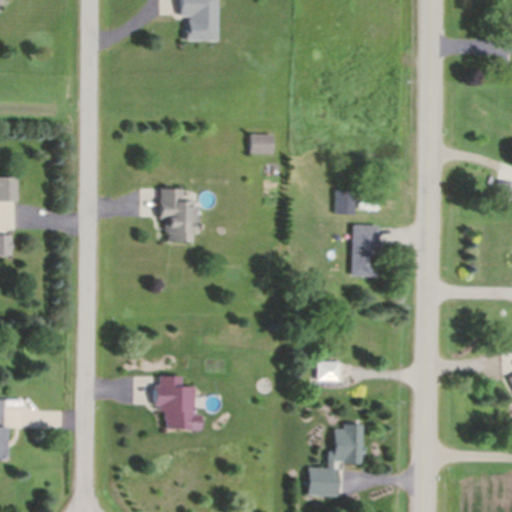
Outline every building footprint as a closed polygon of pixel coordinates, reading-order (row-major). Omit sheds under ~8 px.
[(177,0),(214,0),(214,39),(182,39),(182,29),(185,29),(185,18),(187,18),(187,15),(177,15),(177,0)] [(247,133),(271,133),(270,152),(247,152),(247,133)] [(0,176),(14,176),(14,200),(0,200),(0,176)] [(511,200),(494,199),(495,180),(511,181),(511,200)] [(157,199),(157,187),(179,188),(179,201),(190,201),(189,219),(195,220),(194,231),(191,231),(191,233),(189,233),(189,241),(164,241),(164,231),(160,231),(161,223),(163,223),(163,218),(155,218),(156,199),(157,199)] [(332,213),(333,189),(352,190),(351,213),(332,213)] [(152,216),(152,204),(138,204),(138,216),(152,216)] [(347,275),(349,224),(374,225),(373,276),(347,275)] [(0,234),(9,234),(9,254),(0,254),(0,234)] [(314,360),(336,361),(336,380),(314,380),(314,360)] [(155,384),(155,376),(178,376),(177,386),(190,386),(190,407),(191,407),(191,413),(197,414),(197,429),(187,429),(162,429),(162,420),(160,420),(160,411),(155,411),(155,405),(150,405),(150,384),(155,384)] [(331,451),(331,428),(341,429),(342,423),(360,424),(359,463),(340,463),(340,461),(331,461),(331,458),(325,458),(325,450),(331,451)] [(306,467),(336,468),(335,496),(305,495),(306,467)]
